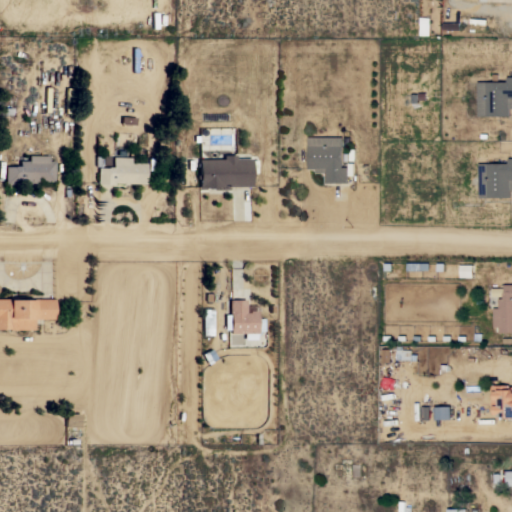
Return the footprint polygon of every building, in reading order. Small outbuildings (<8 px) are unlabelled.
[(478,81),(508,81),(508,76),(511,76),(511,108),(510,108),(510,116),(478,116),(478,81)] [(343,136),(343,167),(347,167),(347,183),(325,183),(325,172),(316,172),(316,168),(309,168),(309,137),(343,136)] [(34,181),(34,182),(30,182),(30,181),(21,181),(21,183),(4,183),(4,166),(14,166),(14,165),(18,165),(18,160),(27,160),(27,155),(47,155),(47,161),(53,161),(53,181),(34,181)] [(251,186),(227,186),(227,184),(222,184),(222,186),(215,186),(215,188),(206,188),(206,187),(198,187),(198,178),(196,179),(196,175),(198,175),(197,159),(222,159),(222,155),(234,155),(234,158),(250,158),(250,160),(256,160),(256,172),(251,172),(251,186)] [(94,166),(108,167),(108,157),(95,156),(94,166)] [(126,183),(126,184),(122,184),(122,183),(113,183),(113,184),(96,183),(97,167),(106,167),(106,166),(111,167),(111,157),(129,157),(129,162),(145,163),(144,184),(126,183)] [(479,163),(509,163),(509,158),(511,158),(511,189),(511,197),(479,197),(479,163)] [(407,263),(429,262),(429,270),(407,270),(407,263)] [(473,277),(460,277),(460,264),(473,264),(473,277)] [(511,332),(499,332),(499,326),(493,326),(493,308),(499,308),(499,298),(503,298),(503,293),(505,293),(505,284),(511,284),(511,332)] [(53,319),(33,319),(33,329),(9,329),(9,328),(0,328),(0,298),(53,298),(53,319)] [(223,329),(223,314),(229,314),(229,313),(228,313),(228,300),(245,299),(245,312),(249,312),(249,310),(257,310),(257,319),(263,318),(263,331),(257,331),(257,333),(229,333),(229,329),(223,329)] [(412,350),(412,356),(414,356),(414,359),(411,359),(411,360),(401,360),(396,359),(396,350),(412,350)] [(511,417),(499,418),(499,413),(493,414),(492,385),(510,385),(510,386),(511,386),(511,417)] [(437,420),(453,420),(453,407),(437,407),(437,420)] [(64,427),(64,413),(79,414),(79,427),(64,427)]
